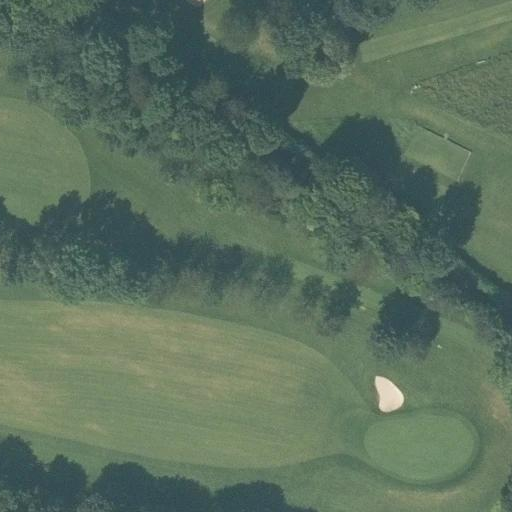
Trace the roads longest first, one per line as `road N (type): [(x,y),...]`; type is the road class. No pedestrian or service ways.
road 1 (unclassified): [(511,508),(356,505),(0,464)]
road 2 (track): [(177,0),(511,245)]
